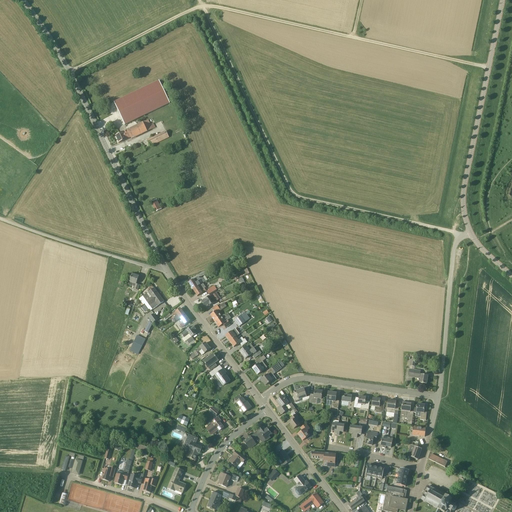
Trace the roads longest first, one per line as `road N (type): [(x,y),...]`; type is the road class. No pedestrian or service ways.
road 1 (tertiary): [(260,398),(164,266),(68,71),(20,0)]
road 2 (track): [(68,71),(203,5),(489,67)]
road 3 (track): [(461,236),(290,190),(200,0)]
road 4 (unclassified): [(502,0),(463,191),(471,235)]
road 5 (residential): [(437,398),(306,378),(260,398)]
road 6 (unclassified): [(437,398),(455,243),(471,235)]
road 7 (track): [(164,266),(0,218)]
road 8 (unclassified): [(191,511),(217,452),(268,409)]
road 9 (tertiary): [(343,511),(268,409)]
road 10 (residential): [(174,511),(57,472)]
